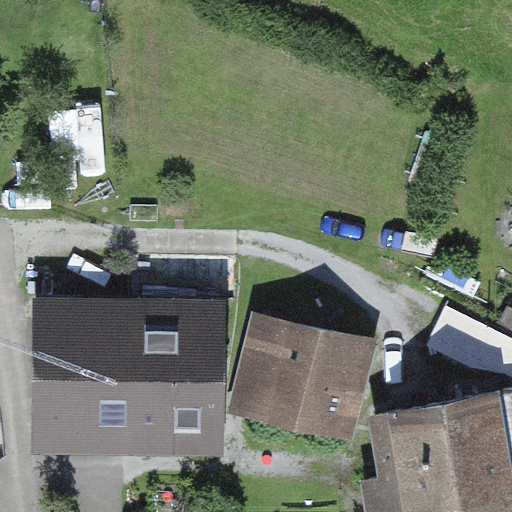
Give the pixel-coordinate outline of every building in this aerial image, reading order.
[(511,324),(445,309),(436,349),(511,366),(511,324)] [(369,340),(275,317),(253,411),(346,434),(369,340)] [(220,324),(43,321),(42,422),(218,425),(220,324)] [(511,511),(511,386),(379,414),(387,475),(369,479),(374,511),(511,511)] [(0,408),(0,472),(13,470),(0,408)]
